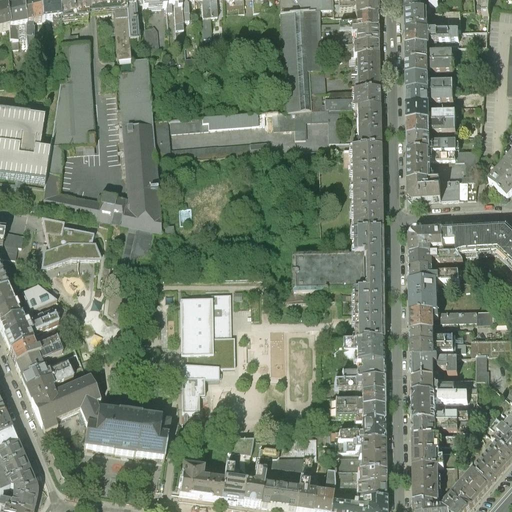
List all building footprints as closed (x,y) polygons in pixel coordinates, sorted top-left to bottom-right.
[(59,0),(51,0),(41,2),(42,25),(62,23),(59,0)] [(59,0),(62,23),(62,25),(84,24),(84,25),(89,26),(89,18),(91,18),(114,16),(126,14),(125,0),(59,0)] [(142,0),(125,0),(126,14),(129,46),(137,45),(135,8),(143,7),(142,0)] [(166,0),(142,0),(143,7),(144,13),(167,9),(166,0)] [(182,0),(166,0),(167,9),(167,12),(174,12),(176,38),(184,38),(183,24),(182,0)] [(195,0),(182,0),(183,24),(190,24),(189,7),(187,6),(187,2),(195,1),(195,0)] [(209,0),(195,0),(195,1),(203,0),(204,41),(212,40),(211,21),(209,0)] [(273,0),(267,0),(252,1),(252,7),(253,7),(254,16),(260,15),(259,9),(274,9),(273,0)] [(406,0),(407,7),(407,17),(427,17),(431,16),(431,9),(430,0),(406,0)] [(430,0),(431,9),(439,9),(439,5),(438,0),(430,0)] [(490,0),(481,0),(481,14),(478,18),(481,21),(483,18),(490,18),(490,9),(490,0)] [(41,2),(25,6),(28,45),(29,51),(37,50),(36,26),(42,25),(41,2)] [(244,2),(223,3),(224,12),(238,12),(239,17),(245,17),(244,2)] [(377,7),(377,5),(347,5),(337,5),(337,12),(355,12),(355,19),(356,19),(378,19),(377,7)] [(439,9),(431,9),(431,16),(446,16),(445,5),(439,5),(439,9)] [(25,6),(8,10),(11,31),(13,51),(21,50),(20,45),(28,45),(25,6)] [(8,10),(0,12),(0,33),(11,31),(8,10)] [(301,13),(281,14),(286,115),(305,115),(313,115),(310,74),(322,74),(321,47),(321,33),(321,26),(320,13),(301,13)] [(126,14),(114,16),(127,203),(102,198),(101,204),(59,196),(61,178),(62,150),(95,149),(89,46),(78,46),(78,38),(70,38),(70,29),(62,29),(66,88),(61,88),(51,154),(45,190),(42,210),(128,232),(121,268),(147,273),(154,237),(161,238),(161,232),(157,165),(153,124),(148,65),(131,66),(129,46),(126,14)] [(407,36),(427,36),(427,17),(407,17),(407,30),(407,36)] [(378,30),(378,19),(356,19),(356,26),(321,26),(321,33),(340,32),(351,32),(378,32),(378,30)] [(154,30),(146,32),(148,60),(158,54),(155,49),(158,47),(155,44),(157,42),(154,38),(157,35),(154,30)] [(340,32),(321,33),(321,47),(340,47),(340,32)] [(378,32),(351,32),(351,38),(356,39),(356,47),(378,46),(378,43),(378,32)] [(407,43),(408,52),(428,52),(429,51),(429,45),(437,45),(460,45),(459,36),(427,36),(407,36),(407,43)] [(356,47),(340,47),(339,53),(349,54),(349,60),(357,59),(378,59),(378,49),(378,46),(356,47)] [(408,65),(408,67),(454,66),(454,57),(428,57),(428,52),(408,52),(408,65)] [(378,77),(378,59),(357,59),(358,96),(379,96),(378,77)] [(408,80),(408,82),(429,81),(429,75),(454,75),(454,66),(408,67),(408,80)] [(324,74),(322,74),(310,74),(313,115),(321,114),(321,108),(321,95),(325,96),(324,74)] [(409,94),(409,96),(455,96),(454,86),(443,87),(441,88),(429,88),(429,81),(408,82),(409,94)] [(379,96),(358,96),(353,96),(353,102),(326,102),(325,108),(321,108),(321,114),(339,114),(357,113),(379,113),(379,99),(379,96)] [(409,98),(409,111),(429,111),(429,106),(455,106),(455,96),(409,96),(409,98)] [(409,123),(409,126),(456,126),(456,117),(433,117),(433,121),(430,121),(429,111),(409,111),(409,123)] [(0,180),(45,190),(51,154),(41,152),(45,119),(0,112),(0,180)] [(379,133),(379,113),(357,113),(358,153),(379,152),(379,133)] [(286,115),(170,123),(172,134),(264,129),(268,133),(293,132),(294,143),(305,142),(305,124),(328,124),(328,146),(339,146),(339,114),(321,114),(313,115),(305,115),(286,115)] [(167,124),(153,124),(157,165),(171,164),(170,152),(167,124)] [(409,129),(410,142),(432,141),(432,136),(456,135),(456,126),(409,126),(409,129)] [(410,154),(410,157),(456,155),(457,147),(432,147),(432,141),(410,142),(410,154)] [(170,152),(171,164),(269,157),(268,145),(170,152)] [(351,153),(352,173),(380,172),(380,161),(379,152),(358,153),(351,153)] [(411,187),(432,186),(432,174),(433,174),(433,169),(431,169),(431,166),(456,166),(456,155),(410,157),(410,168),(411,187)] [(464,181),(464,185),(480,185),(480,155),(456,155),(456,166),(467,166),(467,175),(468,176),(468,181),(464,181)] [(511,172),(505,165),(488,183),(506,200),(511,193),(511,172)] [(352,173),(352,193),(381,193),(381,179),(380,172),(352,173)] [(461,197),(460,186),(432,186),(411,187),(411,189),(411,203),(413,205),(416,207),(442,206),(442,197),(461,197)] [(352,193),(353,214),(381,213),(381,204),(381,193),(352,193)] [(381,223),(381,213),(353,214),(352,236),(381,234),(381,223)] [(44,257),(42,272),(70,263),(99,264),(94,250),(89,250),(90,246),(92,247),(94,238),(63,232),(64,227),(41,222),(49,255),(44,257)] [(495,234),(443,237),(444,248),(457,248),(458,256),(460,260),(499,258),(511,269),(511,237),(507,233),(495,234)] [(382,245),(381,234),(352,236),(352,258),(364,258),(364,263),(363,263),(364,269),(362,269),(363,293),(353,293),(353,304),(383,303),(382,291),(382,277),(382,273),(382,260),(382,245)] [(4,235),(0,261),(15,264),(17,250),(22,251),(24,239),(4,235)] [(410,249),(410,256),(458,256),(457,248),(444,248),(443,237),(410,238),(410,249)] [(410,259),(411,272),(441,271),(441,267),(464,267),(460,260),(458,256),(410,256),(410,259)] [(364,258),(352,258),(352,259),(293,260),(293,276),(291,276),(291,280),(285,280),(285,305),(309,304),(309,300),(308,300),(308,294),(332,294),(339,294),(353,293),(363,293),(362,269),(364,269),(363,263),(364,263),(364,258)] [(411,284),(411,287),(437,286),(460,286),(459,277),(441,278),(441,271),(411,272),(411,284)] [(437,317),(437,286),(411,287),(411,303),(412,318),(437,317)] [(29,307),(18,312),(18,313),(18,314),(17,314),(19,319),(21,318),(55,304),(37,289),(24,295),(29,307)] [(0,326),(19,319),(17,314),(18,314),(18,313),(18,312),(16,307),(15,307),(14,307),(7,290),(0,293),(0,326)] [(213,300),(183,300),(183,355),(186,355),(186,364),(183,364),(183,415),(201,416),(201,397),(206,397),(206,379),(221,379),(221,368),(232,368),(232,339),(230,339),(230,296),(213,296),(213,300)] [(383,312),(383,303),(353,304),(353,316),(383,315),(383,312)] [(0,331),(2,337),(4,341),(55,319),(52,312),(26,323),(25,322),(23,323),(21,318),(19,319),(0,326),(0,331)] [(383,323),(383,315),(353,316),(353,323),(353,330),(383,330),(383,323)] [(502,315),(477,316),(477,326),(477,328),(510,326),(502,315)] [(412,332),(412,335),(435,335),(435,331),(435,323),(437,323),(439,327),(477,326),(477,316),(437,317),(412,318),(412,321),(412,332)] [(6,345),(9,354),(32,344),(30,339),(32,338),(32,337),(58,326),(55,319),(4,341),(6,345)] [(383,330),(353,330),(353,345),(383,344),(383,332),(383,330)] [(412,346),(412,348),(454,348),(454,341),(435,340),(435,335),(412,335),(412,346)] [(14,364),(15,367),(59,348),(56,341),(37,349),(36,348),(34,349),(32,344),(9,354),(14,364)] [(511,343),(480,344),(473,344),(473,361),(477,361),(487,360),(511,359),(511,343)] [(341,346),(334,346),(334,357),(356,357),(356,368),(359,367),(384,367),(383,348),(383,344),(353,345),(341,346)] [(17,373),(20,380),(42,370),(40,365),(43,364),(43,363),(62,355),(59,348),(15,367),(17,373)] [(412,351),(413,362),(436,361),(435,356),(467,355),(466,348),(454,348),(412,348),(412,351)] [(487,360),(477,361),(477,386),(490,386),(490,376),(487,376),(487,360)] [(413,365),(413,384),(434,383),(436,383),(435,368),(438,368),(439,371),(447,371),(448,377),(458,377),(458,361),(436,361),(413,362),(413,365)] [(24,390),(25,392),(70,374),(67,367),(51,373),(48,368),(42,370),(20,380),(24,390)] [(384,367),(359,367),(361,375),(343,375),(343,384),(384,384),(384,381),(384,367)] [(28,399),(31,405),(53,396),(51,391),(54,390),(54,389),(73,381),(70,374),(25,392),(28,399)] [(162,465),(163,465),(169,424),(140,420),(140,419),(118,416),(118,417),(98,414),(95,408),(100,406),(89,381),(87,382),(86,382),(53,396),(31,405),(42,431),(44,436),(57,431),(55,424),(80,414),(86,430),(83,451),(82,451),(82,454),(85,454),(85,453),(95,454),(112,457),(112,458),(114,458),(132,460),(132,461),(135,461),(135,460),(157,463),(162,464),(162,465)] [(413,396),(413,398),(468,398),(470,398),(469,390),(439,391),(438,388),(435,388),(434,383),(413,384),(413,396)] [(385,388),(384,384),(343,384),(335,384),(335,392),(356,392),(356,398),(385,398),(385,388)] [(385,409),(385,398),(356,398),(356,403),(335,404),(336,413),(385,412),(385,409)] [(414,419),(414,425),(478,425),(478,417),(445,418),(443,419),(437,419),(436,405),(443,405),(445,407),(468,407),(468,398),(413,398),(413,405),(413,412),(414,419)] [(498,423),(511,434),(511,406),(511,407),(498,423)] [(498,447),(511,458),(511,434),(498,423),(481,409),(481,424),(497,437),(492,442),(498,447)] [(385,415),(385,412),(336,413),(336,421),(357,421),(358,427),(385,426),(385,415)] [(3,416),(0,417),(0,439),(11,435),(6,424),(3,416)] [(414,428),(414,441),(436,441),(436,435),(478,434),(478,425),(414,425),(414,428)] [(385,434),(385,426),(358,427),(358,436),(330,436),(330,445),(336,446),(385,445),(385,441),(385,434)] [(13,441),(11,435),(0,439),(0,455),(16,448),(13,441)] [(330,436),(316,436),(316,441),(316,446),(330,445),(330,436)] [(277,463),(299,462),(299,441),(281,441),(279,453),(277,463)] [(414,457),(414,466),(439,466),(439,449),(457,449),(457,441),(436,441),(414,441),(414,448),(414,457)] [(252,442),(229,442),(227,455),(250,458),(252,442)] [(385,445),(336,446),(337,456),(363,454),(363,466),(350,467),(350,463),(339,463),(340,476),(361,476),(386,476),(386,465),(386,461),(386,456),(385,445)] [(475,474),(491,488),(503,475),(511,465),(511,458),(498,447),(475,474)] [(0,487),(28,476),(23,465),(16,448),(0,455),(0,487)] [(277,463),(279,453),(265,451),(265,453),(260,453),(254,486),(248,486),(245,507),(256,509),(261,510),(264,489),(268,463),(277,463)] [(264,489),(300,493),(305,462),(299,462),(277,463),(268,463),(264,489)] [(316,511),(318,497),(320,479),(311,478),(313,462),(305,462),(300,493),(297,511),(316,511)] [(440,505),(439,466),(414,466),(414,488),(414,505),(433,505),(440,505)] [(235,471),(228,469),(225,485),(223,504),(235,506),(245,507),(248,486),(236,484),(234,488),(232,484),(234,481),(235,471)] [(204,473),(184,470),(180,498),(199,501),(223,504),(225,485),(202,482),(204,473)] [(456,495),(472,509),(481,500),(491,488),(475,474),(456,495)] [(28,476),(0,487),(0,496),(8,493),(8,492),(12,493),(12,505),(10,507),(9,506),(0,504),(0,511),(2,511),(33,511),(36,502),(36,499),(36,497),(35,495),(35,493),(32,484),(28,476)] [(361,476),(340,476),(341,489),(343,490),(344,484),(361,485),(361,476)] [(386,476),(361,476),(361,485),(361,489),(386,489),(386,479),(386,476)] [(325,497),(318,497),(316,511),(332,511),(333,508),(334,501),(335,494),(336,478),(327,478),(325,497)] [(276,511),(297,511),(300,493),(264,489),(261,510),(276,511)] [(386,489),(361,489),(358,489),(358,496),(335,494),(334,501),(364,504),(385,505),(385,501),(386,489)] [(445,510),(445,511),(470,511),(472,509),(456,495),(444,508),(445,510)]
